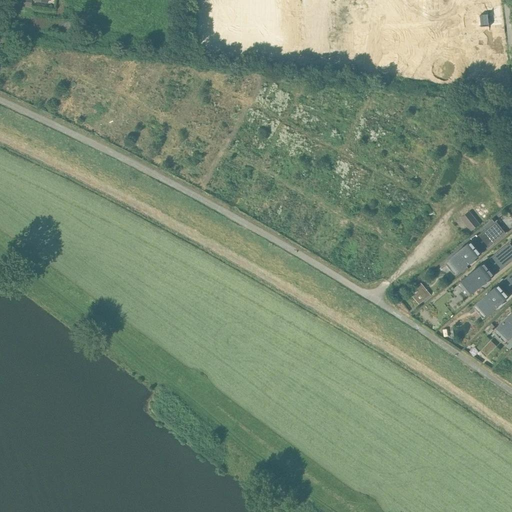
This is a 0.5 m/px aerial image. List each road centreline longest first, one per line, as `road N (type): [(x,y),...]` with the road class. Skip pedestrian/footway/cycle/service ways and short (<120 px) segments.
road 1 (unclassified): [(511,391),(233,216),(0,100)]
road 2 (residential): [(121,63),(352,188),(408,189)]
road 3 (residential): [(315,62),(195,47),(159,31),(159,0)]
